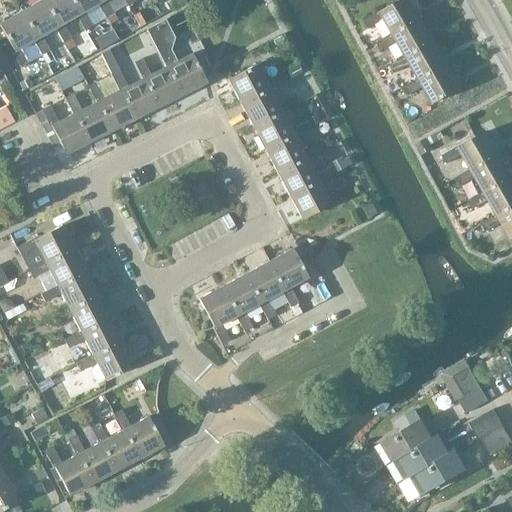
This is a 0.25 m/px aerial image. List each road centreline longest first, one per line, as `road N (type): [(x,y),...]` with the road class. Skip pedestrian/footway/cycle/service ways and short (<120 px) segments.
road 1 (residential): [(148,296),(267,229),(236,168),(215,128),(195,124),(88,181)]
road 2 (residential): [(212,379),(247,349),(345,298),(327,261)]
road 3 (residential): [(109,511),(202,450),(240,406)]
road 4 (residential): [(353,511),(240,406)]
road 5 (residential): [(148,296),(88,181)]
